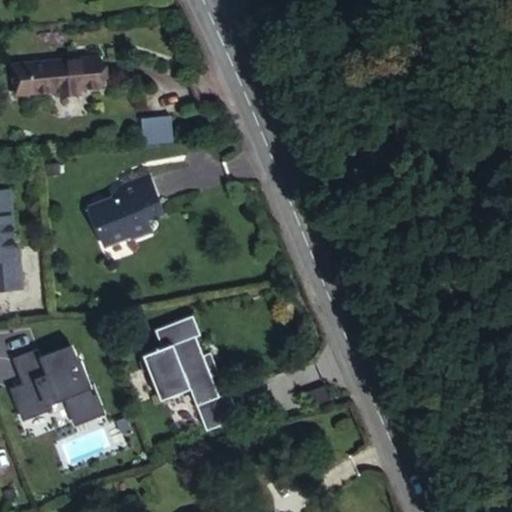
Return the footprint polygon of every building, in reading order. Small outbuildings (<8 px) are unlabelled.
[(11,96),(101,89),(97,57),(6,65),(11,96)] [(139,121),(142,148),(173,144),(170,117),(139,121)] [(161,213),(144,173),(117,185),(119,187),(113,190),(115,196),(109,199),(106,197),(84,206),(99,244),(124,234),(128,236),(147,228),(144,220),(161,213)] [(8,189),(0,189),(0,286),(19,285),(16,255),(12,255),(8,189)] [(164,352),(149,358),(165,403),(192,394),(205,431),(238,418),(228,394),(218,398),(210,377),(217,375),(209,353),(203,355),(196,337),(200,335),(193,316),(157,330),(164,352)] [(34,351),(31,342),(6,353),(19,385),(12,387),(16,399),(13,400),(20,419),(47,408),(45,403),(62,397),(73,424),(101,412),(89,383),(87,384),(77,360),(74,361),(67,343),(46,352),(44,347),(34,351)] [(11,502),(24,498),(19,481),(7,485),(11,502)]
